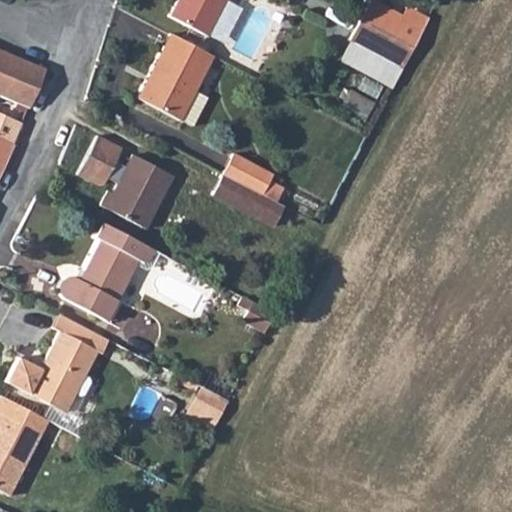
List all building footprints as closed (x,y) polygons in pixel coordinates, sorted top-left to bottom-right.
[(172,0),(167,10),(171,13),(203,31),(220,0),(172,0)] [(370,0),(366,0),(357,17),(389,36),(400,16),(370,0)] [(400,16),(389,36),(408,47),(423,19),(404,9),(400,16)] [(357,17),(345,37),(397,67),(408,47),(389,36),(357,17)] [(211,51),(169,28),(133,93),(175,116),(211,51)] [(0,95),(25,106),(41,65),(0,48),(0,95)] [(0,137),(10,143),(19,121),(0,113),(0,137)] [(94,132),(74,171),(94,182),(99,181),(103,175),(113,181),(109,190),(105,187),(97,202),(141,226),(170,173),(130,152),(123,164),(112,158),(119,146),(94,132)] [(0,164),(10,143),(0,137),(0,164)] [(229,151),(218,171),(257,192),(268,172),(229,151)] [(257,192),(218,171),(207,191),(268,224),(279,204),(257,192)] [(150,248),(98,220),(90,235),(95,237),(75,273),(69,271),(65,271),(61,273),(57,276),(55,280),(55,284),(56,288),(58,292),(62,296),(101,317),(133,258),(137,260),(142,260),(144,259),(150,248)] [(265,329),(270,317),(251,310),(246,322),(265,329)] [(59,312),(52,326),(58,329),(94,349),(99,352),(107,338),(59,312)] [(94,349),(58,329),(37,367),(15,354),(2,377),(61,410),(94,349)] [(203,385),(186,415),(214,431),(231,401),(203,385)] [(0,490),(6,494),(47,420),(0,393),(0,490)]
